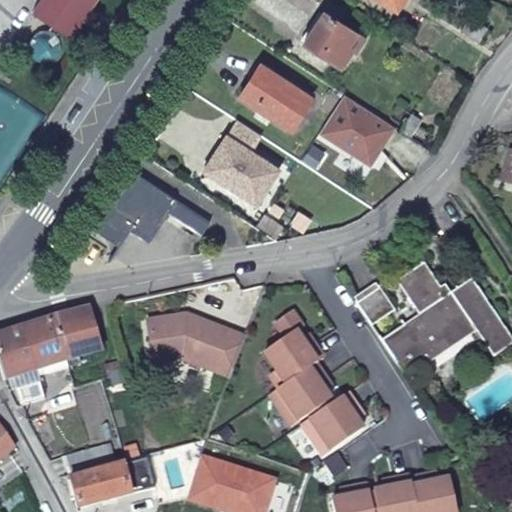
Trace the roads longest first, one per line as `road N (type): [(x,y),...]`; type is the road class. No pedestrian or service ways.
road 1 (residential): [(0,313),(355,235),(454,159),(511,70)]
road 2 (secondary): [(176,0),(0,272)]
road 3 (unknown): [(310,244),(399,411),(400,437),(382,444)]
road 4 (residential): [(0,398),(57,511)]
